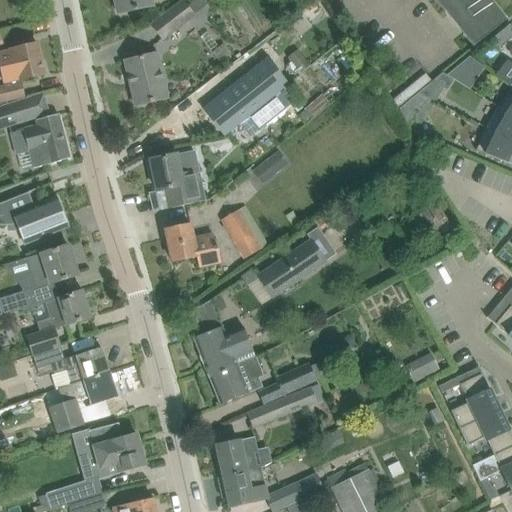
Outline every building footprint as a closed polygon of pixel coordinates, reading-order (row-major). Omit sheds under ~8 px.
[(114,0),(117,14),(137,10),(152,6),(151,0),(114,0)] [(151,26),(162,40),(194,16),(198,21),(212,10),(204,0),(196,0),(187,7),(183,1),(151,26)] [(442,0),(437,4),(455,26),(486,0),(442,0)] [(489,0),(486,0),(455,26),(472,47),(506,20),(489,0)] [(511,27),(509,25),(492,39),(500,48),(511,37),(511,27)] [(11,51),(0,53),(0,69),(3,83),(5,82),(6,86),(2,87),(5,101),(25,97),(21,80),(43,75),(36,44),(11,49),(11,51)] [(212,53),(220,62),(230,54),(222,44),(212,53)] [(124,61),(135,106),(166,99),(155,54),(124,61)] [(203,109),(224,136),(251,114),(287,86),(265,59),(203,109)] [(429,82),(416,93),(434,102),(442,87),(430,81),(429,82)] [(287,86),(251,114),(262,127),(297,99),(287,86)] [(511,88),(498,108),(511,116),(511,88)] [(396,109),(394,110),(408,126),(417,109),(409,99),(396,109)] [(24,100),(0,107),(0,130),(31,120),(24,100)] [(297,100),(291,105),(297,113),(303,108),(297,100)] [(511,116),(498,108),(486,128),(511,141),(511,116)] [(37,126),(10,133),(15,154),(28,151),(33,168),(47,164),(50,164),(69,159),(58,115),(38,120),(36,120),(37,126)] [(511,141),(486,128),(475,151),(511,166),(511,141)] [(277,151),(250,170),(259,182),(285,163),(277,151)] [(205,202),(198,170),(197,170),(194,152),(176,156),(176,155),(150,160),(156,191),(168,189),(172,208),(205,202)] [(366,190),(372,199),(414,169),(408,160),(366,190)] [(28,193),(0,203),(0,226),(6,226),(17,225),(25,246),(34,242),(70,228),(57,195),(33,205),(28,193)] [(220,220),(241,258),(266,244),(244,205),(220,220)] [(418,217),(430,235),(448,222),(436,205),(418,217)] [(292,212),(285,216),(293,230),(300,226),(292,212)] [(310,226),(315,234),(331,223),(326,215),(310,226)] [(165,230),(171,262),(196,256),(198,267),(220,262),(217,247),(215,247),(212,235),(193,239),(190,225),(165,230)] [(254,276),(270,300),(326,262),(309,238),(254,276)] [(26,258),(31,273),(35,288),(50,284),(58,282),(77,276),(67,245),(26,258)] [(0,298),(0,316),(37,305),(31,289),(0,298)] [(26,337),(31,356),(60,347),(54,329),(90,318),(82,291),(44,303),(49,319),(36,323),(39,333),(26,337)] [(511,305),(504,298),(498,305),(506,312),(510,307),(511,305)] [(506,312),(498,305),(492,311),(501,318),(506,312)] [(511,308),(510,307),(506,312),(501,318),(495,326),(511,340),(511,308)] [(495,326),(501,318),(492,311),(486,319),(495,326)] [(255,356),(243,326),(224,333),(221,327),(193,338),(209,378),(237,367),(236,364),(250,358),(255,356)] [(64,371),(69,385),(108,373),(100,348),(64,360),(60,347),(31,356),(36,369),(49,365),(53,375),(64,371)] [(431,355),(405,369),(413,384),(439,371),(431,355)] [(237,367),(209,378),(219,405),(262,388),(258,378),(263,377),(255,357),(250,358),(236,364),(237,367)] [(15,374),(12,363),(0,367),(0,373),(2,379),(15,374)] [(276,380),(278,384),(283,396),(316,383),(309,367),(276,380)] [(482,374),(478,367),(478,368),(465,374),(468,381),(482,374)] [(83,425),(79,410),(117,397),(108,373),(69,385),(69,386),(58,390),(62,403),(47,408),(56,434),(83,425)] [(499,410),(482,374),(468,381),(460,385),(469,403),(451,411),(459,429),(499,410)] [(460,385),(468,381),(465,374),(452,380),(455,387),(460,385)] [(455,387),(452,380),(439,386),(442,393),(455,387)] [(247,414),(253,428),(325,397),(319,384),(310,388),(309,387),(247,414)] [(328,397),(344,424),(353,419),(337,392),(328,397)] [(511,446),(511,437),(499,410),(459,429),(468,446),(486,438),(494,455),(511,446)] [(88,432),(88,433),(89,432),(99,469),(116,465),(118,472),(144,465),(136,434),(121,438),(117,425),(118,425),(118,423),(88,432)] [(222,476),(261,468),(254,438),(239,441),(239,440),(215,446),(222,476)] [(511,490),(511,446),(494,455),(511,491),(511,490)] [(267,498),(264,485),(261,468),(222,476),(229,507),(248,503),(253,502),(252,501),(267,498)] [(330,487),(342,511),(387,511),(367,470),(366,469),(357,474),(348,478),(330,487)] [(344,471),(327,479),(330,487),(348,478),(344,471)] [(463,471),(455,475),(459,483),(467,480),(463,471)] [(322,490),(314,473),(277,490),(285,507),(303,498),(322,490)] [(50,509),(67,505),(102,493),(97,477),(45,494),(50,509)] [(491,488),(485,492),(489,501),(496,498),(491,488)] [(325,496),(322,490),(303,498),(306,505),(325,496)] [(102,493),(67,505),(68,511),(88,511),(106,507),(102,493)] [(155,511),(152,498),(112,508),(112,511),(155,511)]
